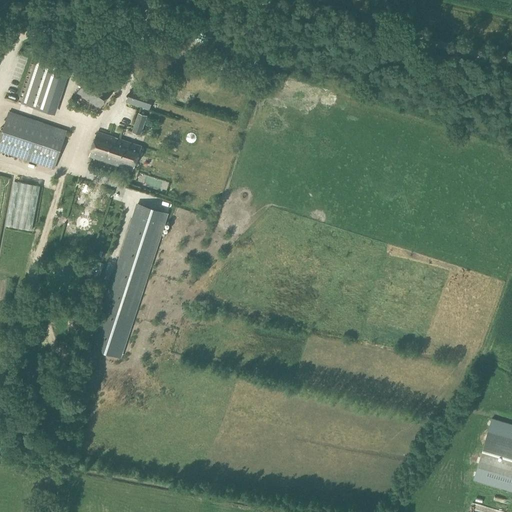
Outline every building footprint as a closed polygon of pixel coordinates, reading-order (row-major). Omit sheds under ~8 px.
[(27,105),(36,108),(52,61),(43,57),(27,105)] [(100,109),(112,90),(89,76),(77,93),(100,109)] [(154,96),(131,88),(126,103),(149,110),(154,96)] [(0,138),(0,151),(37,164),(54,170),(67,131),(9,111),(0,138)] [(141,136),(147,116),(138,113),(132,132),(141,136)] [(132,171),(141,146),(98,132),(90,157),(132,171)] [(35,180),(49,184),(52,172),(38,168),(35,180)] [(40,186),(15,181),(6,225),(32,230),(40,186)] [(100,189),(97,189),(95,197),(109,200),(112,185),(102,183),(100,189)] [(107,254),(113,256),(131,199),(154,206),(155,204),(163,206),(165,198),(128,186),(107,254)] [(167,213),(138,204),(90,352),(119,362),(167,213)] [(99,278),(100,260),(91,260),(91,277),(99,278)] [(101,277),(107,279),(112,265),(106,263),(101,277)] [(511,423),(495,419),(492,429),(511,435),(511,423)] [(511,435),(489,428),(476,471),(511,481),(511,435)]
